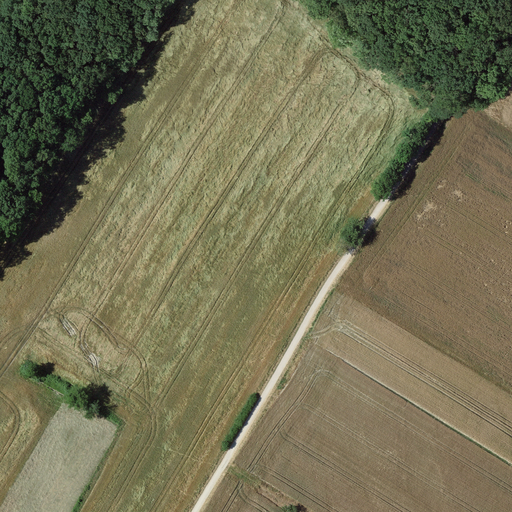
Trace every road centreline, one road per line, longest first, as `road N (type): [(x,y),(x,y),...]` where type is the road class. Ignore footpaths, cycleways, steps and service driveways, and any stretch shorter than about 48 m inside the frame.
road 1 (track): [(195,511),(338,268),(511,14)]
road 2 (track): [(365,0),(419,26),(467,78)]
